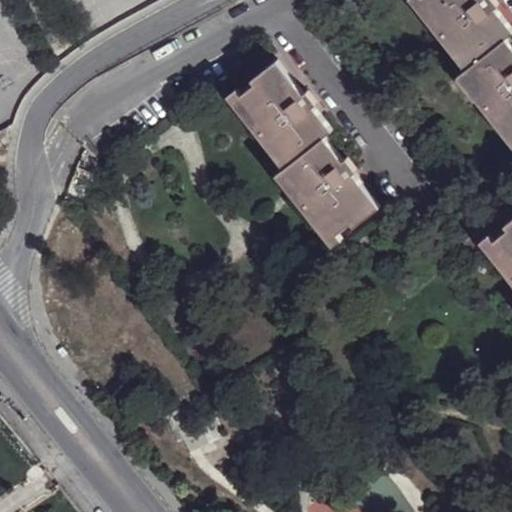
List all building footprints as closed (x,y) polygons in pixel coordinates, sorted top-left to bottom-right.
[(407,0),(460,67),(466,63),(417,0),(407,0)] [(417,0),(466,63),(460,67),(459,68),(511,134),(511,133),(511,49),(501,35),(508,30),(490,6),(493,3),(490,0),(417,0)] [(286,83),(291,80),(273,57),(247,76),(249,79),(233,93),(283,158),(275,164),(269,169),(326,242),(331,239),(328,233),(344,221),(346,224),(373,205),(355,182),(352,185),(343,174),(346,171),(352,167),(341,155),(338,157),(319,133),(327,127),(309,103),(312,102),(301,89),(299,90),(295,94),(286,83)] [(511,145),(511,135),(511,134),(459,68),(452,74),(511,146),(511,145)] [(299,90),(291,80),(286,83),(295,94),(299,90)] [(221,92),(275,164),(283,158),(233,93),(228,87),(221,92)] [(321,245),(326,242),(269,169),(265,172),(321,245)] [(355,182),(346,171),(343,174),(352,185),(355,182)] [(511,214),(503,222),(506,226),(488,241),(511,271),(511,214)] [(475,238),(511,285),(511,271),(488,241),(482,233),(475,238)]
